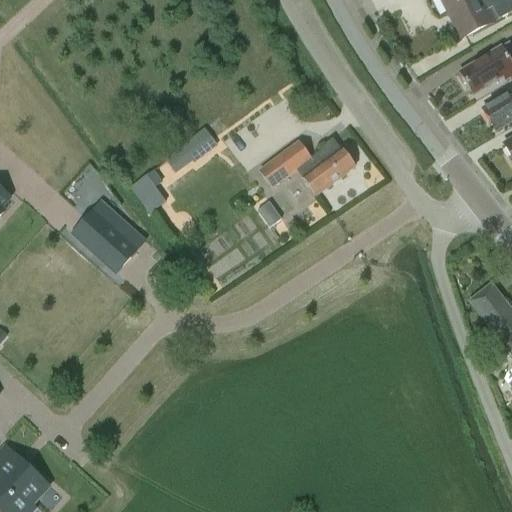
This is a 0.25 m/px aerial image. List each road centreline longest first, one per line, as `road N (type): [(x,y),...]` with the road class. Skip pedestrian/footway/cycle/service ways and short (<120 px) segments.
road 1 (residential): [(511,479),(440,280),(445,217)]
road 2 (residential): [(285,0),(407,187),(445,217)]
road 3 (tertiary): [(482,206),(380,77),(334,0)]
